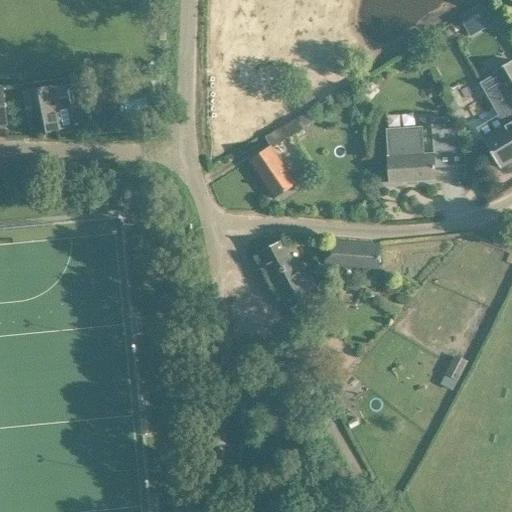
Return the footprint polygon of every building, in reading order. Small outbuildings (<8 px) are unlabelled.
[(231,0),(230,42),(260,43),(261,9),(273,10),(276,0),(231,0)] [(484,6),(458,18),(465,34),(491,23),(484,6)] [(223,80),(222,108),(250,110),(251,84),(283,80),(284,55),(242,53),(241,81),(223,80)] [(511,61),(494,72),(496,75),(481,84),(505,125),(483,139),(500,168),(511,160),(511,61)] [(52,85),(24,91),(29,115),(33,135),(60,129),(57,110),(70,108),(67,88),(67,85),(52,88),(52,85)] [(111,103),(106,109),(113,115),(118,109),(111,103)] [(307,113),(265,138),(270,146),(272,148),(313,124),(307,113)] [(423,126),(386,128),(387,148),(389,183),(434,180),(434,166),(467,164),(456,139),(432,141),(433,152),(425,152),(423,126)] [(270,146),(249,160),(275,198),(296,184),(272,148),(270,146)] [(317,309),(311,297),(318,293),(307,272),(301,276),(281,239),(259,251),(296,321),(317,309)] [(324,264),(379,269),(381,245),(326,240),(324,264)] [(445,374),(458,381),(468,361),(455,355),(445,374)] [(318,366),(331,392),(339,388),(340,388),(327,362),(318,366)]
